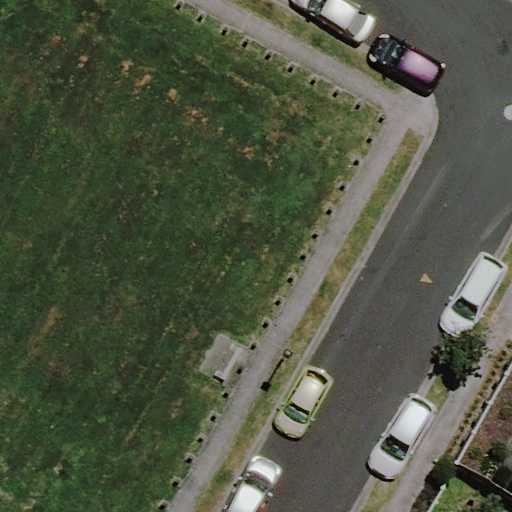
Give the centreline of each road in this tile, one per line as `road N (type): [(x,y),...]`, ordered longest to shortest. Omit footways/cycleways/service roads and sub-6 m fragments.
road 1 (residential): [(291,511),(511,112)]
road 2 (residential): [(402,0),(511,60)]
